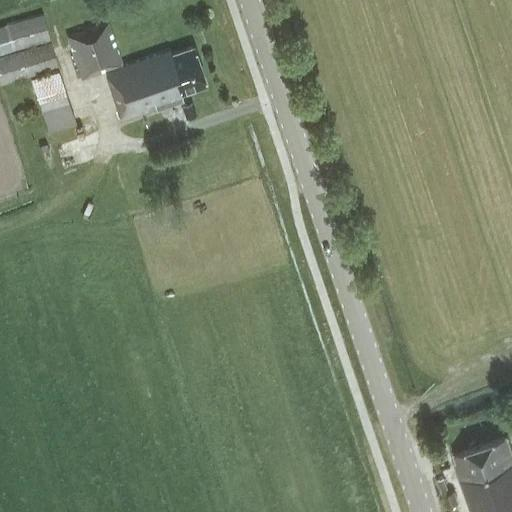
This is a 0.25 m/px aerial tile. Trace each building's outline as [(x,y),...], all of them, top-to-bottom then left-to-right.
[(42,14),(0,26),(0,54),(50,40),(42,14)] [(105,71),(122,121),(183,101),(180,94),(206,85),(193,47),(169,55),(167,48),(159,51),(160,53),(122,68),(107,24),(68,37),(81,79),(105,71)] [(51,42),(0,56),(0,83),(0,84),(58,68),(51,42)] [(75,122),(68,100),(42,109),(49,131),(75,122)] [(453,463),(469,511),(511,511),(511,452),(506,436),(453,455),(456,462),(453,463)] [(443,495),(448,507),(459,503),(454,491),(443,495)]
